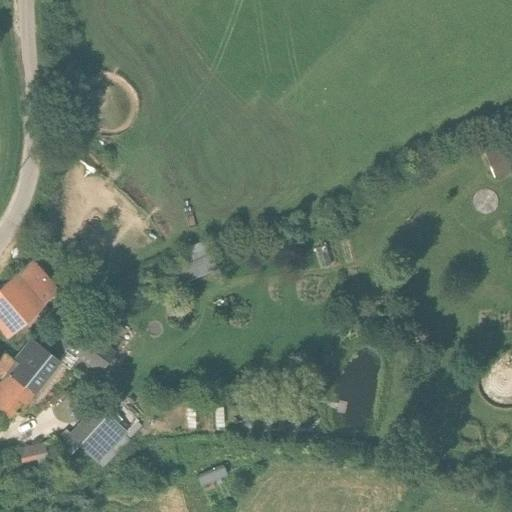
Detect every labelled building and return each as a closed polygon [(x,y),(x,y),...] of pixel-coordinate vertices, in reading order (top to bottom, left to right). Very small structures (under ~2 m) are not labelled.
[(487,192),(503,186),(495,162),(479,167),(487,192)] [(226,287),(219,255),(193,261),(200,292),(226,287)] [(70,304),(46,276),(0,312),(0,330),(10,344),(15,352),(70,304)] [(0,350),(10,344),(0,330),(0,350)] [(126,367),(94,343),(77,364),(111,388),(126,367)] [(71,377),(42,351),(17,384),(45,409),(71,377)] [(45,409),(17,384),(0,406),(0,429),(15,443),(45,409)] [(139,449),(110,420),(71,459),(84,472),(93,463),(109,480),(139,449)] [(48,463),(30,466),(33,479),(50,475),(48,463)] [(220,502),(248,495),(245,483),(217,490),(220,502)]
